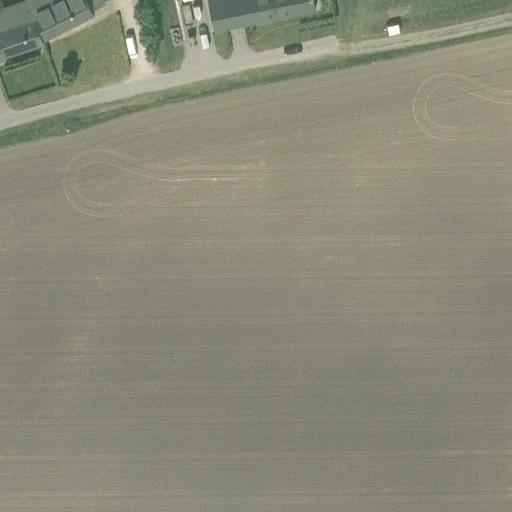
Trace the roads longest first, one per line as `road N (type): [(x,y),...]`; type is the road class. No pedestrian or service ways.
road 1 (unclassified): [(0,135),(331,59)]
road 2 (track): [(511,19),(331,59)]
